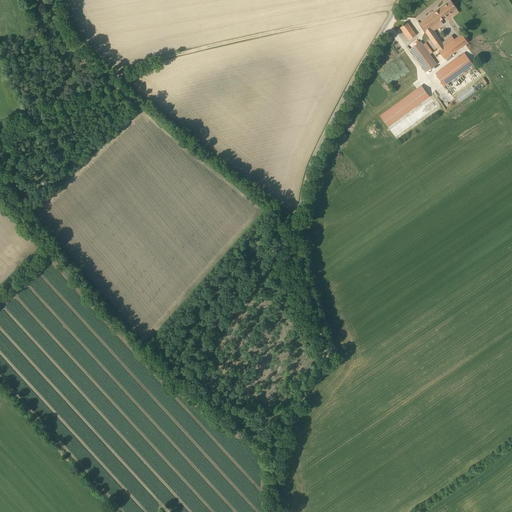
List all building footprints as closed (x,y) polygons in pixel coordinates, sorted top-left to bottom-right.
[(451,0),(439,9),(445,17),(457,8),(451,0)] [(441,20),(445,17),(439,9),(434,12),(419,23),(445,59),(461,47),(453,37),(444,44),(434,30),(443,23),(441,20)] [(408,40),(416,34),(408,21),(399,27),(408,40)] [(410,49),(426,71),(437,64),(430,54),(432,52),(429,48),(427,49),(421,41),(410,49)] [(435,74),(444,86),(473,64),(465,52),(463,51),(458,55),(459,56),(435,74)] [(376,68),(393,57),(390,52),(372,63),(376,68)] [(388,127),(429,96),(421,86),(380,116),(388,127)]
